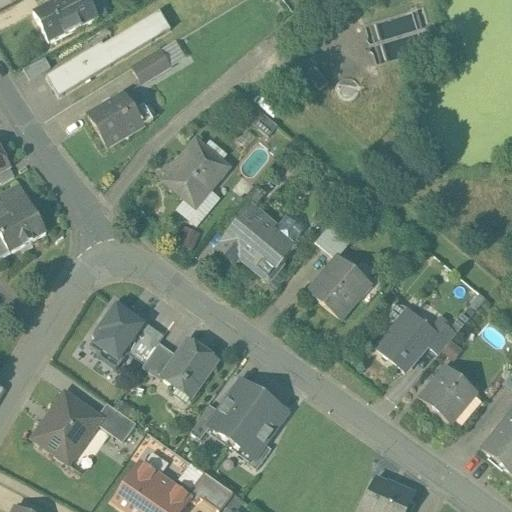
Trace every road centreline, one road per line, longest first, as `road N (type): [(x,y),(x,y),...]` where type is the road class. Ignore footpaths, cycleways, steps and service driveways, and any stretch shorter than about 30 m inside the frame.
road 1 (residential): [(497,511),(154,259),(122,252),(92,263)]
road 2 (unclassified): [(278,44),(162,140),(92,220)]
road 3 (residential): [(92,263),(0,410)]
road 4 (unclassified): [(0,81),(92,220)]
